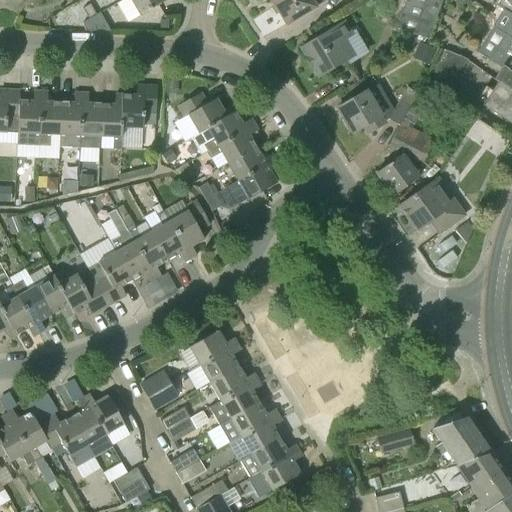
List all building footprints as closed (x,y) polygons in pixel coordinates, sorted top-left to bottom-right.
[(129,0),(139,16),(165,1),(164,0),(129,0)] [(322,0),(283,0),(273,6),(285,26),(324,3),(322,0)] [(387,0),(379,23),(395,28),(404,0),(387,0)] [(404,0),(395,28),(427,40),(441,0),(404,0)] [(82,9),(87,18),(95,14),(90,5),(82,9)] [(95,14),(87,18),(93,28),(100,23),(95,14)] [(170,21),(161,21),(160,29),(169,30),(170,21)] [(317,78),(354,55),(346,40),(352,36),(345,22),(300,49),(317,78)] [(496,82),(495,83),(511,94),(511,40),(505,36),(488,60),(500,67),(492,80),(496,82)] [(433,50),(418,44),(415,54),(429,59),(433,50)] [(446,92),(467,60),(445,51),(428,79),(446,92)] [(164,78),(164,93),(177,94),(178,79),(164,78)] [(483,103),(482,105),(511,125),(511,94),(495,83),(490,92),(485,88),(477,99),(483,103)] [(142,125),(154,126),(156,87),(136,86),(135,96),(122,96),(120,128),(121,128),(142,129),(142,125)] [(367,135),(386,123),(382,116),(392,109),(379,86),(370,91),(369,90),(336,109),(350,134),(362,127),(367,135)] [(0,133),(17,134),(18,120),(19,120),(20,102),(18,102),(19,91),(0,90),(0,133)] [(399,101),(409,107),(415,96),(405,91),(399,101)] [(16,146),(38,146),(40,92),(33,92),(33,102),(20,102),(19,120),(18,120),(17,134),(16,146)] [(50,136),(58,136),(59,136),(61,103),(46,103),(47,93),(40,92),(38,146),(50,147),(50,136)] [(58,147),(79,148),(81,94),(74,94),(73,104),(61,103),(59,136),(58,136),(58,147)] [(87,137),(100,138),(101,105),(87,104),(87,94),(81,94),(79,148),(86,148),(87,137)] [(197,135),(206,130),(205,129),(235,113),(231,107),(222,112),(215,99),(206,105),(200,94),(177,107),(183,118),(186,117),(197,135)] [(120,150),(120,148),(121,128),(120,128),(122,96),(121,96),(115,95),(114,106),(101,105),(100,138),(112,138),(112,149),(120,150)] [(399,126),(400,124),(409,107),(398,101),(387,120),(399,126)] [(211,140),(201,145),(206,153),(254,125),(250,120),(241,125),(235,113),(205,129),(206,130),(211,140)] [(422,162),(433,142),(400,124),(399,126),(388,147),(402,153),(401,156),(374,174),(391,197),(417,179),(409,167),(418,160),(422,162)] [(227,164),(255,148),(248,136),(257,131),(254,125),(206,153),(209,159),(220,153),(227,164)] [(227,164),(237,182),(274,161),(270,155),(262,160),(255,148),(227,164)] [(170,149),(160,155),(167,166),(177,161),(170,149)] [(274,161),(237,182),(247,200),(275,184),(268,172),(277,167),(274,161)] [(185,163),(169,172),(184,181),(192,176),(185,163)] [(118,175),(118,183),(152,174),(153,166),(118,175)] [(92,176),(79,175),(79,187),(92,187),(92,176)] [(57,178),(46,178),(46,190),(57,190),(57,178)] [(464,216),(437,179),(398,207),(416,231),(429,222),(438,235),(464,216)] [(77,182),(63,182),(63,191),(77,192),(77,182)] [(203,200),(212,195),(205,183),(196,188),(203,200)] [(11,188),(1,187),(0,194),(0,203),(9,204),(11,188)] [(34,188),(25,188),(25,202),(34,203),(34,188)] [(212,195),(203,200),(210,212),(219,207),(212,195)] [(162,212),(189,260),(196,256),(190,247),(203,240),(198,231),(209,225),(197,204),(186,211),(180,202),(162,212)] [(152,208),(156,214),(161,211),(158,204),(152,208)] [(155,268),(167,261),(150,232),(139,238),(120,206),(114,210),(153,280),(160,276),(155,268)] [(148,283),(153,280),(114,210),(106,214),(118,236),(109,241),(115,252),(114,252),(131,281),(143,274),(148,283)] [(179,254),(184,263),(189,260),(162,212),(155,216),(161,225),(150,232),(167,261),(179,254)] [(16,215),(5,220),(12,235),(23,230),(16,215)] [(471,230),(466,223),(455,231),(465,244),(471,230)] [(308,261),(314,262),(320,258),(321,252),(317,246),(311,245),(306,249),(304,255),(308,261)] [(94,283),(107,307),(125,297),(120,288),(131,281),(114,252),(96,263),(104,277),(94,283)] [(57,284),(55,286),(71,315),(85,307),(90,316),(107,307),(94,283),(84,289),(75,274),(57,284)] [(62,309),(67,317),(71,315),(55,286),(57,284),(52,275),(33,286),(50,316),(62,309)] [(39,322),(50,316),(33,286),(26,290),(21,280),(9,287),(36,335),(44,331),(39,322)] [(27,329),(32,338),(36,335),(9,287),(3,290),(9,300),(0,305),(0,311),(14,336),(27,329)] [(9,339),(14,336),(0,311),(0,332),(4,330),(9,339)] [(188,348),(199,366),(236,345),(233,339),(224,344),(217,332),(188,348)] [(209,384),(237,368),(230,356),(239,351),(236,345),(199,366),(209,384)] [(237,368),(209,384),(219,401),(256,380),(253,374),(244,379),(237,368)] [(146,399),(170,385),(163,372),(139,386),(146,399)] [(209,408),(219,426),(258,404),(251,391),(260,386),(256,380),(219,401),(219,402),(209,408)] [(170,385),(146,399),(153,411),(177,397),(170,385)] [(83,399),(104,436),(123,425),(107,397),(94,404),(89,395),(83,399)] [(110,447),(104,436),(83,399),(77,402),(82,411),(70,418),(92,457),(110,447)] [(219,426),(229,443),(277,416),(273,410),(265,415),(258,404),(219,426)] [(166,433),(189,419),(183,408),(159,422),(166,433)] [(44,442),(35,426),(37,425),(30,413),(17,420),(12,412),(6,415),(33,461),(46,485),(54,481),(41,457),(39,458),(34,448),(44,442)] [(20,456),(26,466),(33,461),(6,415),(0,418),(5,427),(0,430),(0,444),(5,453),(4,454),(9,462),(20,456)] [(60,443),(74,468),(92,457),(70,418),(59,424),(54,416),(37,425),(35,426),(44,442),(48,449),(60,443)] [(239,461),(278,439),(271,427),(280,422),(277,416),(229,443),(239,461)] [(172,444),(195,430),(189,419),(166,433),(172,444)] [(441,455),(445,452),(455,466),(490,454),(465,419),(431,430),(440,444),(435,447),(441,455)] [(376,440),(379,453),(412,444),(409,431),(376,440)] [(259,472),(259,473),(297,451),(294,446),(285,451),(278,439),(239,461),(249,478),(259,472)] [(175,474),(199,461),(193,450),(169,463),(175,474)] [(259,473),(270,491),(299,475),(292,463),(300,457),(297,451),(259,473)] [(455,466),(454,467),(471,492),(487,481),(488,483),(503,473),(490,454),(455,466)] [(181,485),(205,472),(199,461),(175,474),(181,485)] [(118,493),(142,479),(136,468),(112,482),(118,493)] [(465,505),(467,511),(486,511),(511,493),(511,485),(503,473),(488,483),(487,481),(471,492),(476,500),(465,505)] [(118,493),(125,504),(149,490),(142,479),(118,493)] [(196,510),(220,496),(213,485),(189,499),(196,510)] [(87,502),(81,491),(76,494),(83,505),(87,502)] [(377,511),(388,511),(402,509),(398,492),(374,498),(377,511)] [(448,499),(451,503),(461,496),(458,492),(448,499)] [(511,511),(511,493),(486,511),(511,511)] [(229,511),(226,507),(220,496),(196,510),(196,511),(229,511)]
